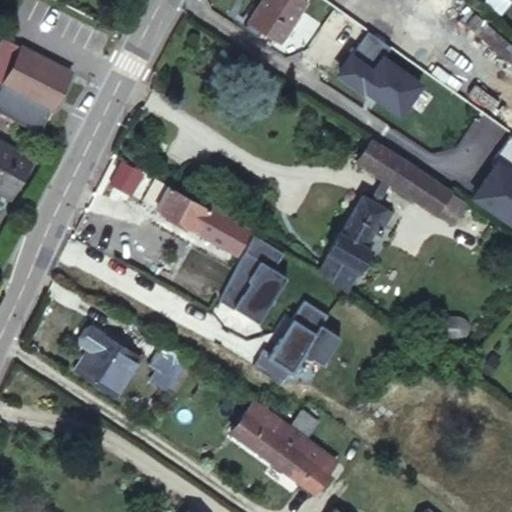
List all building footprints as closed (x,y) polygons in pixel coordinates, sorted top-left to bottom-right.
[(253,0),(245,13),(256,21),(252,26),(271,38),(295,0),(253,0)] [(391,47),(369,31),(339,73),(363,90),(364,88),(401,113),(420,85),(383,59),(391,47)] [(72,77),(3,39),(0,44),(0,85),(53,113),(72,77)] [(511,134),(495,159),(502,164),(491,179),(488,177),(476,194),(511,219),(511,134)] [(370,139),(357,161),(439,214),(453,193),(370,139)] [(0,146),(0,198),(10,204),(31,164),(0,146)] [(169,186),(155,179),(143,201),(157,209),(169,186)] [(157,209),(197,231),(209,209),(182,193),(169,186),(157,209)] [(367,193),(320,271),(348,290),(371,250),(363,245),(370,235),(381,215),(387,206),(367,193)] [(394,211),(387,206),(381,215),(388,220),(394,211)] [(224,245),(236,223),(209,209),(197,231),(224,245)] [(381,215),(370,235),(377,239),(388,220),(381,215)] [(250,231),(236,223),(224,245),(238,253),(250,231)] [(377,239),(370,235),(363,245),(371,250),(377,239)] [(258,238),(222,303),(237,312),(239,306),(263,319),(261,323),(262,323),(288,276),(274,268),(283,252),(258,238)] [(308,300),(270,358),(293,372),(295,369),(299,363),(312,343),(330,314),(308,300)] [(429,317),(430,339),(461,339),(468,334),(469,331),(469,323),(464,317),(461,317),(429,317)] [(144,360),(94,328),(83,345),(91,351),(78,372),(120,399),(144,360)] [(191,357),(167,342),(151,366),(177,382),(183,373),(191,357)] [(320,349),(312,343),(299,363),(303,366),(308,370),(320,349)] [(265,383),(254,400),(293,424),(303,410),(265,383)] [(171,391),(164,387),(159,393),(167,398),(171,391)] [(176,395),(171,391),(167,398),(172,402),(176,395)] [(293,424),(254,400),(231,432),(268,458),(293,424)] [(304,485),(329,450),(293,424),(268,458),(304,485)] [(304,485),(327,501),(341,480),(351,466),(329,450),(304,485)] [(341,480),(327,501),(337,508),(352,488),(341,480)]
